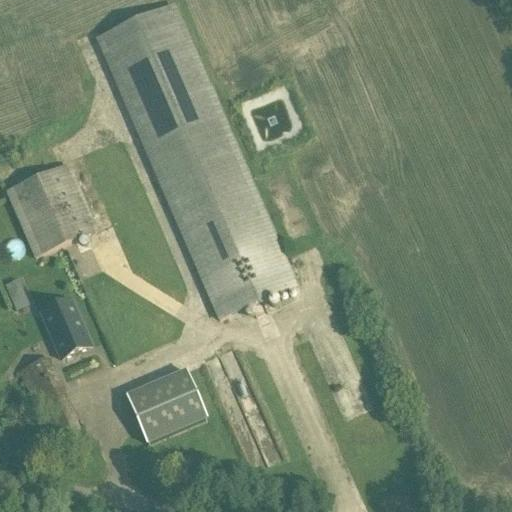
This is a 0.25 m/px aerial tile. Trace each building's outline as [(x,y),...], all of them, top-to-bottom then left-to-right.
[(220,324),(296,291),(176,9),(100,42),(220,324)] [(35,261),(96,234),(67,168),(6,195),(35,261)] [(73,302),(40,316),(61,366),(94,352),(73,302)] [(268,312),(260,316),(272,340),(280,336),(268,312)] [(237,356),(227,361),(245,397),(255,393),(237,356)] [(50,362),(20,375),(34,407),(63,394),(50,362)] [(186,373),(126,399),(148,448),(208,422),(186,373)] [(77,425),(47,437),(52,449),(81,436),(77,425)]
